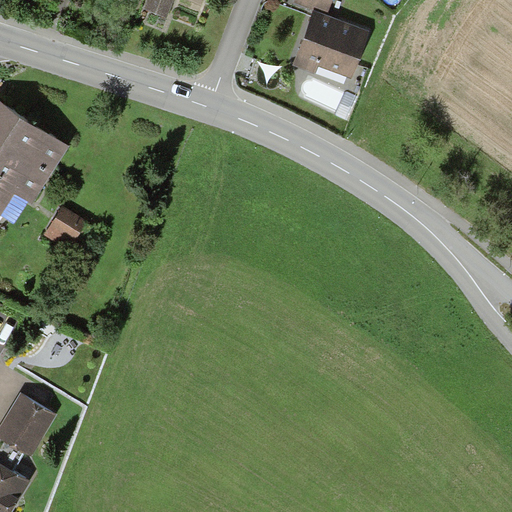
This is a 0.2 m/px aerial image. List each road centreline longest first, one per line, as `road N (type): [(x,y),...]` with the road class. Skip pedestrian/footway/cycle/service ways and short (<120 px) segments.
road 1 (secondary): [(207,105),(333,163),(511,304)]
road 2 (secondary): [(0,39),(207,105)]
